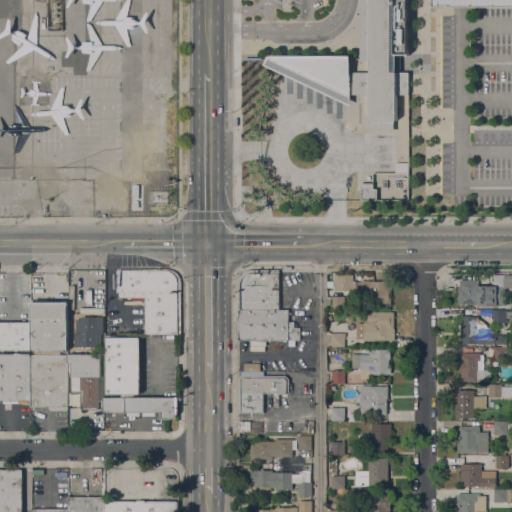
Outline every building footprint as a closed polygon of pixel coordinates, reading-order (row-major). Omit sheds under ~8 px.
[(408,0),(408,53),(400,53),(400,63),(400,72),(409,72),(409,94),(396,94),(396,120),(393,120),(393,131),(372,131),(372,120),(371,120),(371,94),(351,94),(351,105),(263,65),(267,56),(351,55),(351,72),(370,72),(370,61),(361,61),(361,19),(361,0),(408,0)] [(408,162),(408,173),(395,173),(395,162),(408,162)] [(361,183),(373,183),(373,188),(377,188),(377,200),(360,200),(361,183)] [(177,333),(145,333),(144,297),(119,296),(118,291),(117,291),(116,270),(167,270),(173,273),(175,276),(177,280),(177,333)] [(236,339),(237,283),(238,279),(239,277),(241,275),(243,273),(246,271),(250,270),(279,270),(279,309),(289,309),(289,311),(290,311),(290,317),(289,317),(289,321),(294,321),(294,328),(300,328),(300,340),(239,339),(236,339)] [(479,280),(479,285),(492,285),(492,274),(511,274),(511,288),(506,288),(506,306),(496,306),(496,304),(457,304),(457,286),(459,286),(459,280),(479,280)] [(334,275),(353,275),(353,281),(355,281),(355,288),(352,288),(352,290),(334,290),(334,275)] [(361,281),(361,280),(371,280),(371,281),(391,281),(391,303),(357,303),(356,281),(361,281)] [(344,296),(344,308),(331,308),(331,296),(344,296)] [(31,302),(68,302),(68,350),(31,350),(31,322),(31,302)] [(506,310),(506,311),(511,311),(511,319),(506,319),(506,322),(504,322),(504,325),(499,325),(499,322),(492,322),(492,311),(506,310)] [(394,312),(394,329),(390,329),(390,330),(388,330),(388,340),(364,340),(364,338),(357,338),(357,323),(364,324),(364,322),(368,322),(368,311),(394,312)] [(74,332),(76,332),(76,319),(81,319),(81,317),(103,316),(103,327),(100,328),(100,347),(74,347),(74,332)] [(507,334),(507,344),(477,344),(477,343),(463,343),(463,344),(461,344),(461,316),(479,316),(479,319),(483,323),(485,323),(496,334),(495,335),(507,334)] [(0,350),(0,322),(31,322),(31,350),(0,350)] [(331,333),(344,333),(345,346),(331,346),(331,333)] [(140,393),(106,393),(106,336),(139,336),(140,393)] [(504,359),(504,362),(502,362),(502,359),(494,359),(494,346),(511,346),(511,359),(507,359),(504,359)] [(371,353),(371,348),(391,348),(391,358),(389,358),(389,367),(391,367),(391,373),(389,373),(389,374),(370,374),(370,378),(360,378),(360,367),(352,368),(352,354),(371,353)] [(480,353),(480,355),(484,355),(483,370),(491,370),(491,382),(461,381),(461,373),(458,373),(458,359),(461,359),(461,352),(480,353)] [(0,353),(31,353),(31,355),(31,403),(18,403),(18,401),(2,401),(2,403),(0,403),(0,353)] [(101,376),(103,376),(104,397),(103,406),(98,406),(98,409),(81,409),(81,392),(71,392),(71,363),(68,363),(68,355),(68,354),(101,354),(101,376)] [(31,355),(68,355),(68,363),(68,408),(67,408),(49,409),(49,406),(31,406),(31,403),(31,355)] [(244,371),(244,369),(243,369),(243,367),(244,367),(244,363),(246,363),(246,362),(251,362),(251,363),(252,363),(252,362),(254,362),(254,363),(260,363),(260,371),(244,371)] [(345,383),(331,383),(331,371),(344,370),(345,383)] [(289,393),(287,393),(287,394),(282,394),(282,393),(264,393),(263,412),(240,412),(240,376),(241,376),(241,373),(264,373),(264,375),(285,375),(289,379),(289,393)] [(388,386),(388,398),(387,398),(386,414),(360,414),(361,385),(388,386)] [(488,396),(488,385),(501,385),(501,386),(511,386),(511,396),(488,396)] [(455,390),(474,390),(474,396),(486,396),(486,408),(474,408),(474,417),(455,418),(455,390)] [(177,397),(177,414),(175,418),(171,419),(160,419),(160,412),(104,412),(103,406),(104,397),(177,397)] [(331,407),(345,407),(345,420),(331,420),(331,407)] [(250,421),(262,421),(262,433),(250,433),(250,431),(241,431),(238,429),(238,421),(240,421),(250,421)] [(507,422),(506,434),(493,434),(493,422),(507,422)] [(391,439),(380,439),(380,443),(375,443),(375,438),(371,438),(371,423),(391,423),(391,439)] [(457,442),(459,442),(459,426),(480,426),(480,432),(488,432),(488,452),(479,452),(479,453),(461,452),(461,454),(458,454),(458,452),(457,452),(457,442)] [(311,450),(298,449),(298,435),(312,435),(311,450)] [(292,439),(292,456),(272,456),(272,459),(250,458),(250,443),(255,443),(255,441),(275,441),(275,439),(292,439)] [(495,468),(495,456),(508,456),(509,468),(495,468)] [(356,470),(368,470),(368,460),(388,460),(388,486),(369,487),(369,486),(356,486),(356,470)] [(460,464),(481,463),(481,471),(496,470),(496,486),(480,486),(480,485),(461,486),(460,464)] [(23,511),(0,511),(0,469),(23,469),(23,511)] [(251,470),(272,470),(272,472),(292,472),(292,489),(276,489),(276,487),(255,487),(255,485),(251,485),(251,470)] [(345,475),(345,486),(332,486),(332,475),(345,475)] [(298,482),(311,482),(311,496),(298,496),(298,482)] [(494,488),(511,488),(511,489),(511,498),(511,502),(493,502),(494,490),(494,488)] [(368,511),(368,507),(371,507),(371,493),(390,492),(390,511),(368,511)] [(486,495),(486,509),(487,509),(487,511),(456,511),(457,510),(459,510),(459,502),(457,502),(457,493),(480,494),(480,495),(486,495)] [(68,497),(104,497),(104,501),(104,511),(68,511),(68,509),(68,497)] [(298,511),(298,500),(311,500),(311,511),(298,511)] [(104,511),(104,501),(178,501),(178,511),(104,511)]
